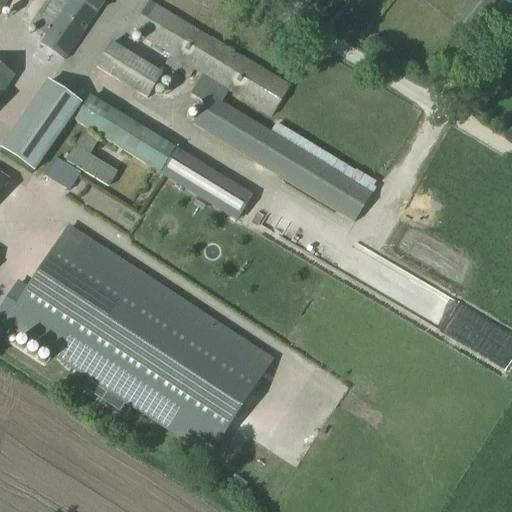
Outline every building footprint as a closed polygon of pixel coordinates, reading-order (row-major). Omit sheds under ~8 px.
[(0,0),(0,16),(11,0),(0,0)] [(50,0),(31,28),(46,38),(40,47),(64,63),(107,0),(50,0)] [(490,0),(473,0),(453,25),(470,38),(497,5),(490,0)] [(151,3),(130,35),(167,57),(164,62),(177,70),(175,73),(189,81),(194,73),(201,77),(189,96),(206,106),(192,126),(354,225),(378,185),(356,172),(355,173),(276,125),(269,135),(221,106),(228,94),(272,120),(291,88),(151,3)] [(112,45),(96,71),(148,103),(163,76),(112,45)] [(0,99),(12,80),(0,72),(0,99)] [(1,168),(20,182),(72,113),(38,87),(0,137),(0,163),(3,166),(1,168)] [(256,200),(93,99),(77,124),(241,225),(256,200)] [(84,135),(66,162),(110,190),(120,175),(92,157),(99,145),(84,135)] [(78,174),(69,168),(58,186),(68,192),(78,174)] [(216,451),(273,364),(70,232),(30,294),(20,288),(0,318),(0,322),(8,328),(211,459),(216,451)] [(511,338),(508,337),(494,361),(511,371),(511,368),(511,338)] [(130,410),(90,384),(85,392),(125,418),(130,410)]
